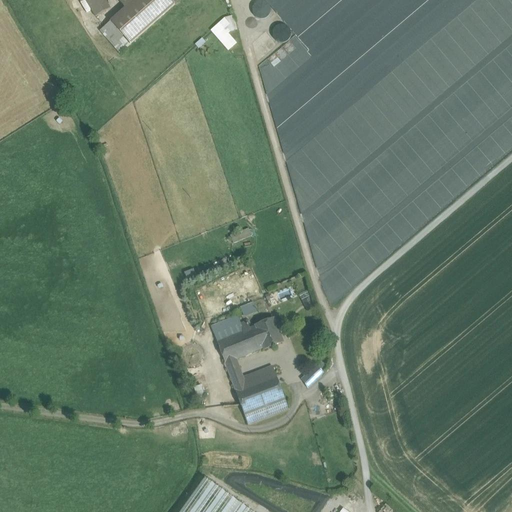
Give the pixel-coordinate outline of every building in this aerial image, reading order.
[(110,9),(105,0),(85,0),(96,18),(110,9)] [(170,0),(117,0),(126,9),(100,32),(120,54),(175,5),(170,0)] [(260,20),(274,11),(266,0),(263,0),(251,8),(260,20)] [(279,44),(293,37),(286,23),(272,30),(279,44)] [(249,229),(230,236),(233,244),(252,236),(249,229)] [(244,316),(258,312),(255,302),(241,307),(244,316)] [(211,327),(217,343),(243,333),(240,326),(237,317),(211,327)] [(274,321),(256,327),(257,328),(250,330),(258,351),(265,349),(265,351),(283,344),(274,321)] [(230,376),(240,372),(236,360),(258,351),(250,330),(248,323),(240,326),(243,333),(217,343),(230,376)] [(302,380),(308,389),(324,374),(317,366),(302,380)] [(272,367),(263,371),(266,380),(246,388),(243,378),(232,382),(245,416),(278,403),(285,400),(272,367)] [(263,371),(243,378),(246,388),(266,380),(263,371)] [(240,372),(230,376),(232,382),(243,378),(240,372)] [(285,400),(278,403),(282,412),(288,410),(285,400)] [(278,403),(245,416),(248,425),(282,412),(278,403)] [(220,511),(201,498),(191,511),(220,511)]
